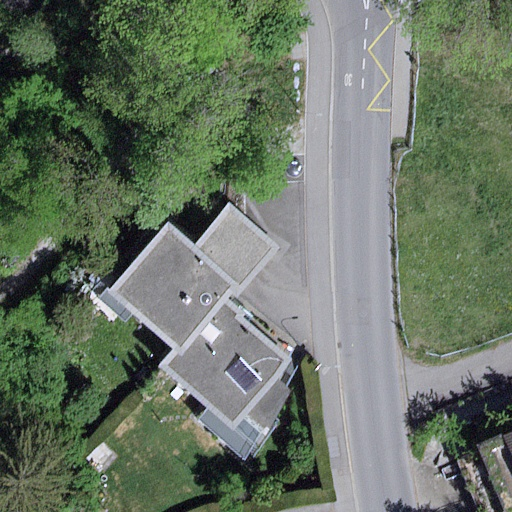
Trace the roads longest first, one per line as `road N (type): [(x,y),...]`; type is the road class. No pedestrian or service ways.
road 1 (residential): [(369,0),(364,269),(374,411)]
road 2 (unclassified): [(374,411),(511,358)]
